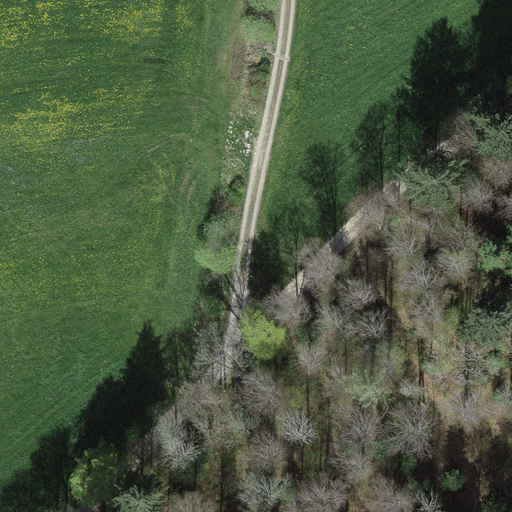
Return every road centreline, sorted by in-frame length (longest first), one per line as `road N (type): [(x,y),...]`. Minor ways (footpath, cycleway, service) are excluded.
road 1 (track): [(241,343),(245,234),(288,0)]
road 2 (track): [(511,88),(442,130),(269,312)]
road 3 (track): [(97,511),(241,343)]
